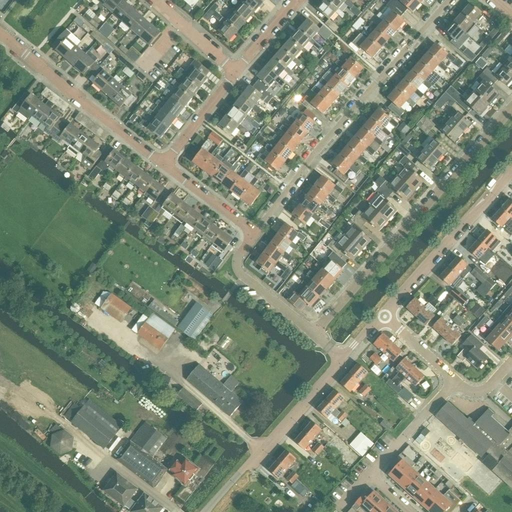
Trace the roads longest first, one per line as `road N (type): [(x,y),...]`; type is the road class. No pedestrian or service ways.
road 1 (residential): [(252,234),(455,0)]
road 2 (residential): [(310,331),(511,108)]
road 3 (residential): [(166,165),(0,34)]
road 4 (unclassified): [(204,511),(341,360)]
road 5 (residential): [(382,316),(511,169)]
road 6 (residential): [(310,331),(236,266),(252,234)]
road 7 (residential): [(372,471),(455,381)]
